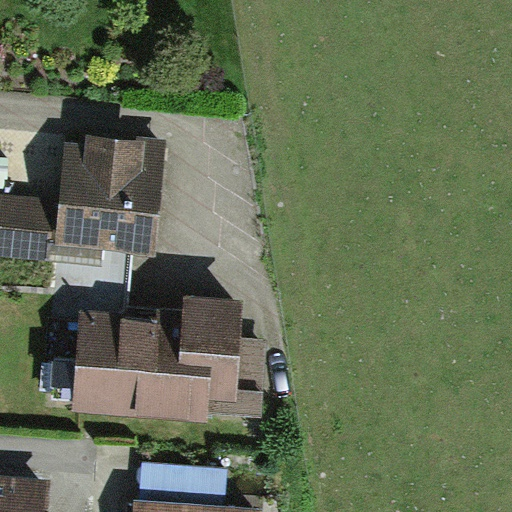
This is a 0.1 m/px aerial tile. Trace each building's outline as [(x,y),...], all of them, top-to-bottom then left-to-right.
[(108,252),(155,257),(167,139),(138,136),(138,141),(87,136),(86,144),(65,142),(59,199),(0,193),(0,258),(106,269),(108,252)] [(175,323),(78,319),(75,406),(247,412),(248,392),(219,391),(223,302),(175,300),(175,323)] [(143,462),(141,501),(226,506),(228,466),(143,462)] [(50,511),(52,482),(0,478),(0,511),(50,511)] [(141,501),(135,501),(134,511),(260,511),(261,508),(226,506),(141,501)]
